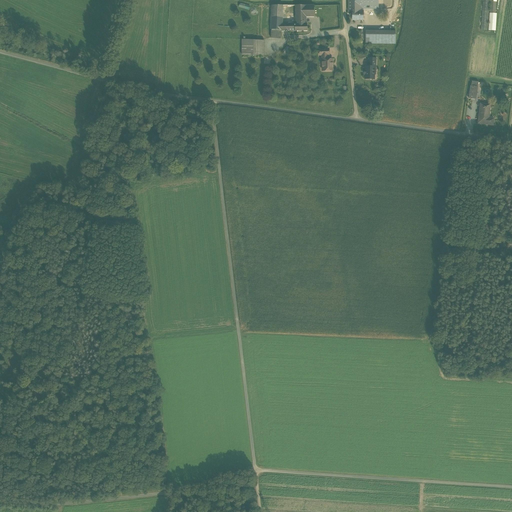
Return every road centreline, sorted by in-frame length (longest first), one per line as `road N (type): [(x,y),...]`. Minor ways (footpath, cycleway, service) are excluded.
road 1 (unclassified): [(210,100),(254,469)]
road 2 (unclassified): [(254,469),(170,492),(57,504),(0,501)]
road 3 (unclassified): [(511,487),(254,469)]
road 4 (unclassified): [(210,100),(153,93),(0,51)]
road 5 (unclassified): [(511,138),(357,119)]
road 6 (unclassified): [(357,119),(210,100)]
